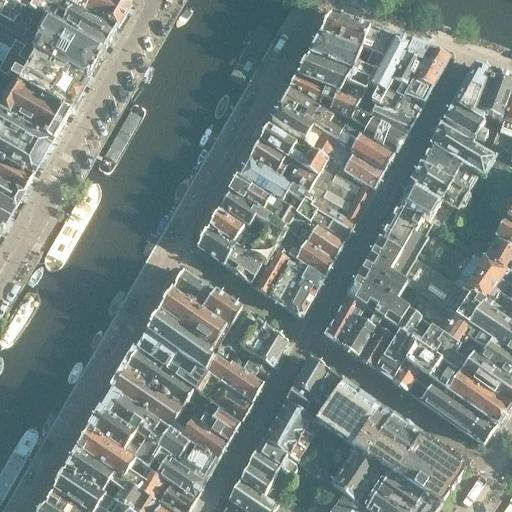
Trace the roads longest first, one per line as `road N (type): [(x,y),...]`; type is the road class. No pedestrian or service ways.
road 1 (residential): [(20,511),(314,0)]
road 2 (residential): [(208,511),(467,50)]
road 3 (residential): [(156,1),(0,277)]
road 4 (residential): [(324,0),(467,50)]
